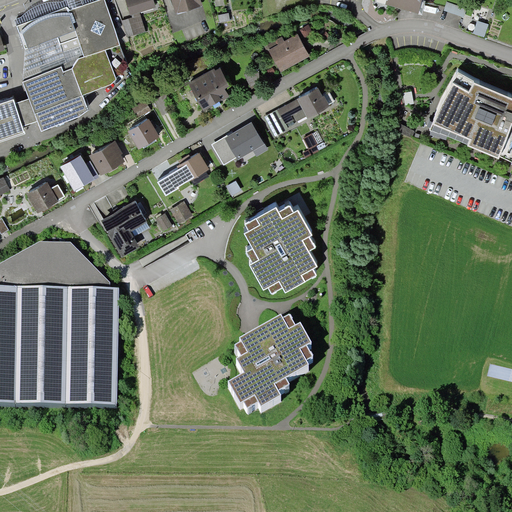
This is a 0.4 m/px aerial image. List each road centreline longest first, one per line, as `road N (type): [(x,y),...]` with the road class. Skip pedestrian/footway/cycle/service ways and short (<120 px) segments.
road 1 (unclassified): [(511,55),(419,25),(386,31),(0,244)]
road 2 (track): [(0,493),(117,456),(142,424)]
